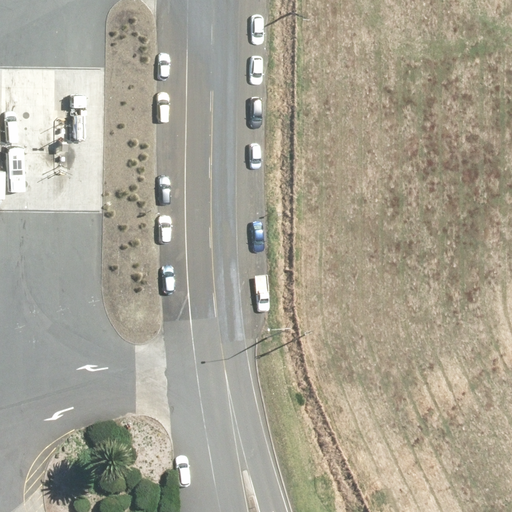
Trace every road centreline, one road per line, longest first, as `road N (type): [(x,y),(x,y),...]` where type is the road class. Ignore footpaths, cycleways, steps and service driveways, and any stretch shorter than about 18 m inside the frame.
road 1 (secondary): [(220,399),(203,281),(201,0)]
road 2 (secondary): [(220,399),(265,511)]
